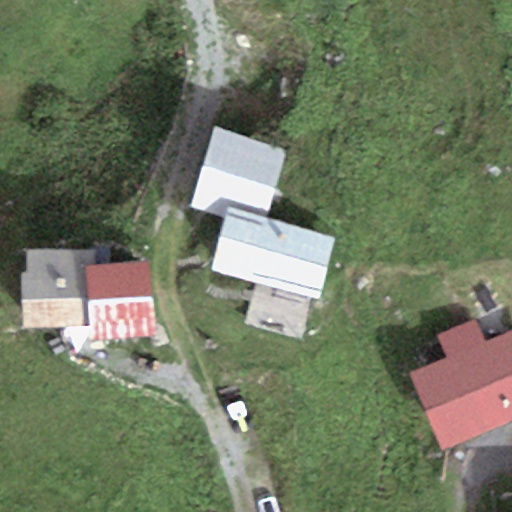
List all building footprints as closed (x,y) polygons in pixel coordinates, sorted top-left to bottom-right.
[(267,219),(286,151),(214,130),(191,209),(225,219),(228,208),(267,219)] [(267,219),(228,208),(225,219),(209,271),(315,301),(334,238),(267,219)] [(88,325),(83,265),(95,264),(95,249),(27,251),(28,273),(20,274),(24,330),(31,329),(88,325)] [(154,337),(148,261),(95,264),(83,265),(88,325),(89,342),(154,337)] [(437,337),(446,359),(410,374),(442,450),(511,420),(511,330),(484,343),(474,321),(437,337)]
